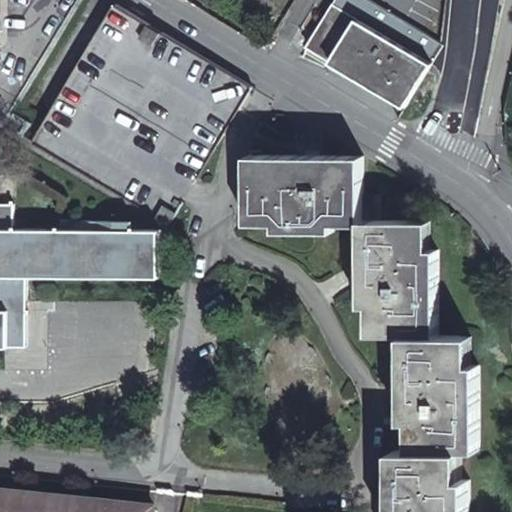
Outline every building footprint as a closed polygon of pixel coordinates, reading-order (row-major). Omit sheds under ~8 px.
[(115,3),(31,141),(168,221),(250,84),(115,3)] [(408,106),(435,61),(335,3),(309,46),(408,106)] [(362,153),(248,152),(246,214),(274,215),(275,227),(332,229),(332,214),(361,215),(360,304),(376,305),(375,332),(403,332),(401,419),(418,420),(418,448),(396,447),(394,511),(471,511),(472,476),(457,476),(457,449),(481,449),(483,361),(466,361),(467,334),(441,333),(443,244),(427,244),(427,219),(380,216),(381,192),(361,190),(362,153)] [(0,347),(28,347),(30,277),(160,277),(161,229),(81,229),(80,220),(62,220),(62,229),(15,227),(15,202),(0,201),(0,347)] [(0,511),(155,511),(156,511),(0,493),(0,511)]
